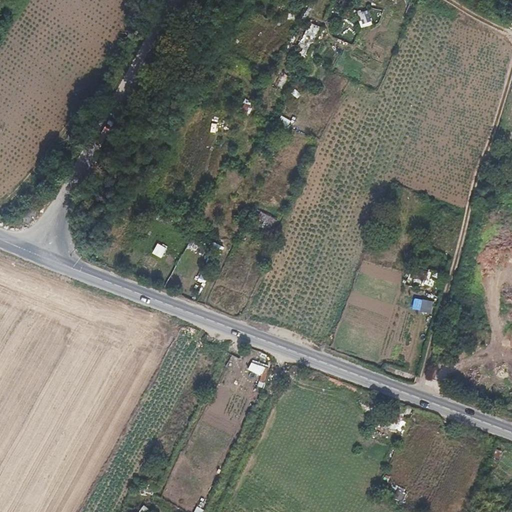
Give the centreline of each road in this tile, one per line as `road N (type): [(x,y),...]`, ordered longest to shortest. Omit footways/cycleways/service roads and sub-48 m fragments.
road 1 (secondary): [(511,433),(34,252)]
road 2 (unclassified): [(34,252),(179,0)]
road 3 (track): [(0,205),(82,95),(136,0)]
